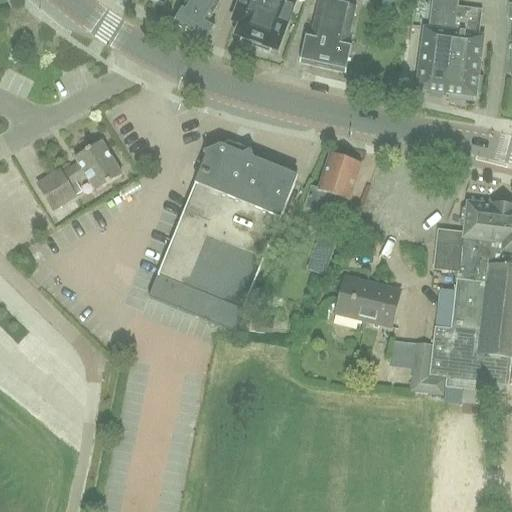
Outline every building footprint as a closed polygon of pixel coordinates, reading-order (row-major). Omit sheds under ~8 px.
[(189,0),(174,25),(205,43),(215,26),(209,22),(221,0),(189,0)] [(243,0),(236,21),(244,24),(239,36),(242,36),(239,45),(270,56),(273,48),(275,49),(285,24),(291,9),(290,9),(293,0),(243,0)] [(432,5),(457,8),(458,8),(458,0),(432,0),(433,1),(432,5)] [(300,66),(344,76),(351,46),(347,45),(356,10),(320,2),(311,37),(307,36),(300,66)] [(424,29),(416,91),(446,95),(457,8),(432,5),(429,30),(424,29)] [(457,8),(446,95),(476,99),(484,37),(479,37),(482,12),(458,8),(457,8)] [(360,118),(364,104),(306,89),(303,103),(360,118)] [(96,193),(122,177),(101,143),(75,159),(80,166),(62,176),(60,173),(38,186),(53,211),(75,197),(69,186),(86,176),(96,193)] [(169,250),(159,277),(158,277),(148,300),(217,328),(233,334),(242,312),(243,313),(298,178),(254,160),(253,161),(252,158),(232,149),(226,152),(223,146),(222,147),(224,151),(213,156),(205,160),(169,250)] [(331,156),(319,191),(312,189),(305,209),(314,212),(315,216),(323,219),(326,216),(335,219),(339,207),(345,209),(347,202),(349,202),(361,166),(331,156)] [(429,377),(430,377),(508,386),(511,359),(511,206),(502,205),(493,204),(493,206),(467,203),(466,208),(462,211),(460,225),(464,230),(463,235),(438,232),(434,271),(459,274),(452,332),(435,330),(433,347),(429,377)] [(392,330),(401,294),(345,279),(335,316),(392,330)] [(429,377),(433,347),(416,345),(410,393),(443,397),(446,380),(430,378),(430,377),(429,377)]
